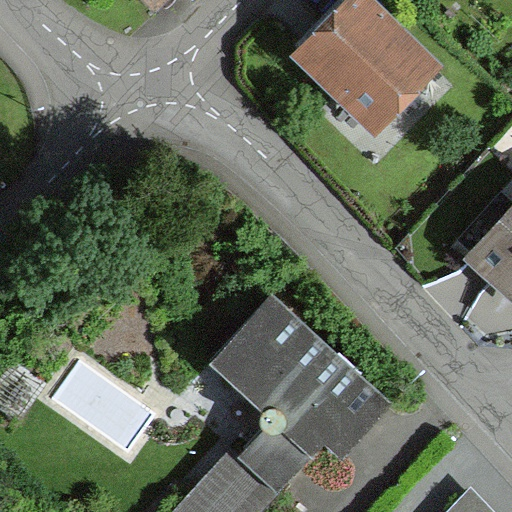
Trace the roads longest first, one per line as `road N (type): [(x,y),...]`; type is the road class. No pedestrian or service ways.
road 1 (residential): [(181,73),(511,421)]
road 2 (residential): [(103,95),(70,154),(0,225)]
road 3 (residential): [(0,6),(103,95)]
